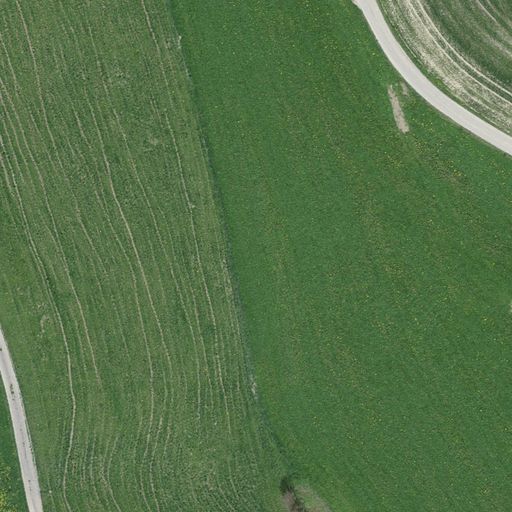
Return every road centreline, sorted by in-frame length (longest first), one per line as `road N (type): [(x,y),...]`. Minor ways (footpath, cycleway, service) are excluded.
road 1 (unclassified): [(367,0),(426,92),(511,146)]
road 2 (track): [(36,511),(0,349)]
